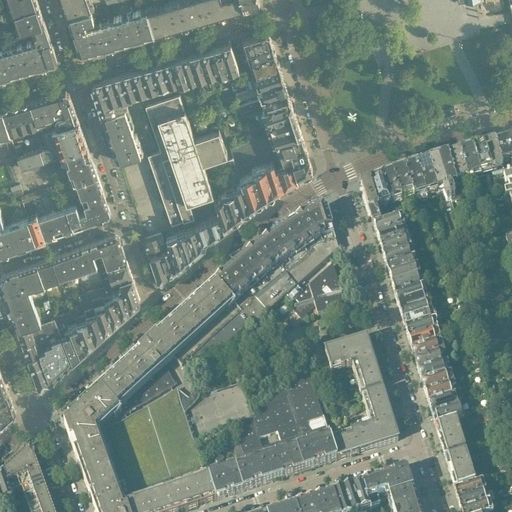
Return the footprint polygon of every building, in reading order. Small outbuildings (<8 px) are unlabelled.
[(40,8),(39,4),(37,0),(22,0),(12,3),(16,16),(40,8)] [(62,0),(65,6),(68,15),(91,9),(87,0),(62,0)] [(182,0),(147,10),(154,33),(244,7),(241,0),(182,0)] [(45,21),(40,8),(16,16),(20,29),(32,26),(45,21)] [(92,9),(91,9),(68,15),(80,52),(84,53),(98,49),(92,25),(87,27),(85,21),(94,18),(92,9)] [(140,9),(136,10),(144,36),(154,33),(147,10),(141,11),(140,9)] [(144,36),(136,10),(133,11),(133,14),(123,17),(122,14),(121,15),(118,15),(125,41),(133,39),(134,39),(144,36)] [(118,15),(116,16),(114,16),(115,19),(108,21),(115,44),(125,41),(118,15)] [(45,21),(32,26),(36,38),(40,37),(42,42),(51,39),(45,21)] [(108,21),(92,25),(98,49),(115,44),(108,21)] [(266,32),(241,39),(245,52),(249,50),(273,43),(270,34),(266,32)] [(49,63),(42,42),(40,37),(36,38),(37,40),(31,42),(40,66),(49,63)] [(57,58),(51,39),(42,42),(49,63),(55,61),(57,58)] [(40,66),(31,42),(31,40),(27,41),(27,44),(22,45),(30,69),(40,66)] [(230,42),(219,45),(228,71),(239,68),(230,42)] [(452,42),(434,50),(447,79),(465,70),(452,42)] [(30,69),(22,45),(21,43),(17,44),(18,46),(12,48),(20,71),(30,69)] [(273,43),(249,50),(251,58),(243,61),(245,65),(253,62),(255,62),(276,55),(273,43)] [(228,71),(219,45),(209,48),(217,72),(217,73),(228,71)] [(0,77),(20,71),(12,48),(11,46),(7,47),(8,49),(3,51),(2,49),(0,49),(0,77)] [(217,72),(209,48),(199,51),(207,75),(217,72)] [(207,75),(199,51),(189,54),(197,78),(207,75)] [(197,78),(189,54),(181,56),(188,80),(197,78)] [(276,55),(255,62),(253,62),(255,70),(247,73),(248,77),(280,66),(276,55)] [(188,80),(181,56),(172,59),(179,81),(180,82),(188,80)] [(172,59),(162,62),(169,84),(179,81),(172,59)] [(162,62),(151,65),(159,87),(169,84),(162,62)] [(151,65),(141,68),(148,90),(159,87),(151,65)] [(257,86),(284,77),(280,66),(248,77),(231,82),(232,87),(233,89),(256,81),(257,86)] [(141,68),(130,71),(137,93),(148,90),(141,68)] [(130,71),(121,74),(129,99),(133,98),(132,95),(137,93),(130,71)] [(121,74),(112,76),(120,98),(125,97),(126,100),(129,99),(121,74)] [(112,76),(101,79),(112,111),(123,108),(120,98),(112,76)] [(261,98),(287,89),(284,77),(257,86),(235,94),(236,98),(237,101),(259,93),(261,98)] [(101,79),(94,81),(92,85),(102,115),(112,111),(101,79)] [(265,109),(291,100),(287,89),(261,98),(239,105),(241,112),(263,104),(265,109)] [(65,90),(59,91),(66,114),(76,111),(69,91),(65,90)] [(59,91),(48,95),(54,114),(60,112),(62,116),(66,114),(59,91)] [(203,162),(226,154),(227,154),(219,129),(218,130),(194,138),(184,109),(185,108),(185,107),(184,108),(179,94),(147,105),(146,105),(145,105),(161,150),(148,154),(148,155),(149,155),(151,162),(172,222),(171,222),(171,223),(194,216),(194,215),(193,215),(188,201),(213,192),(213,191),(203,162)] [(48,95),(38,97),(47,122),(47,124),(51,123),(50,119),(53,118),(55,115),(54,114),(48,95)] [(38,97),(30,100),(39,128),(43,127),(42,123),(47,122),(38,97)] [(30,100),(21,102),(29,127),(34,125),(35,129),(39,128),(30,100)] [(291,100),(265,109),(267,116),(263,118),(265,122),(268,121),(295,112),(291,100)] [(21,102),(11,105),(20,132),(24,131),(23,128),(29,127),(21,102)] [(1,108),(10,134),(16,132),(16,133),(20,132),(11,105),(1,108)] [(105,124),(130,115),(127,106),(123,108),(112,111),(102,115),(105,124)] [(412,119),(413,125),(455,111),(454,106),(412,119)] [(1,108),(0,108),(0,136),(10,134),(1,108)] [(76,111),(66,114),(62,116),(56,118),(55,120),(56,124),(52,125),(53,129),(56,128),(79,120),(76,111)] [(295,112),(268,121),(271,128),(267,129),(269,134),(272,132),(298,123),(295,112)] [(133,124),(130,115),(105,124),(108,133),(130,125),(133,124)] [(79,120),(56,128),(53,129),(44,132),(48,145),(18,156),(21,167),(64,152),(87,144),(79,120)] [(298,123),(272,132),(274,139),(271,140),(272,145),(275,144),(302,135),(298,123)] [(130,125),(108,133),(111,142),(133,134),(130,125)] [(281,162),(278,153),(275,144),(272,145),(271,140),(274,139),(272,132),(269,134),(229,146),(232,157),(236,167),(238,173),(232,175),(231,178),(232,183),(241,180),(239,177),(253,172),(252,169),(265,164),(273,161),(275,168),(279,167),(278,163),(281,162)] [(140,143),(137,133),(111,142),(115,151),(140,143)] [(302,135),(275,144),(278,153),(289,150),(289,151),(306,146),(302,135)] [(504,141),(494,144),(500,166),(510,164),(504,141)] [(19,143),(14,145),(16,153),(22,151),(19,143)] [(118,160),(143,151),(140,143),(115,151),(118,160)] [(90,153),(87,144),(64,152),(67,161),(90,153)] [(500,166),(494,144),(483,147),(490,173),(501,170),(500,166)] [(289,150),(278,153),(281,162),(285,161),(292,159),(293,162),(309,157),(306,146),(289,151),(289,150)] [(483,147),(471,150),(481,183),(485,197),(495,194),(493,184),(492,180),(491,178),(487,179),(486,174),(490,173),(483,147)] [(471,150),(459,154),(468,184),(469,187),(470,187),(469,183),(475,181),(476,184),(481,183),(471,150)] [(97,173),(90,153),(67,161),(74,181),(76,180),(97,173)] [(31,165),(33,170),(63,160),(61,154),(31,165)] [(459,154),(447,157),(456,189),(464,187),(464,185),(468,184),(459,154)] [(18,179),(10,156),(4,158),(12,181),(18,179)] [(236,167),(232,157),(225,160),(228,170),(236,167)] [(309,157),(293,162),(294,164),(299,177),(311,170),(312,167),(309,157)] [(438,160),(450,202),(451,204),(460,202),(456,189),(447,157),(438,160)] [(438,160),(428,164),(436,190),(443,188),(444,193),(442,194),(446,203),(450,202),(438,160)] [(273,161),(265,164),(274,192),(284,186),(280,174),(281,173),(279,167),(275,168),(273,161)] [(285,161),(281,162),(278,163),(279,167),(281,173),(280,174),(284,186),(299,177),(294,164),(290,165),(289,164),(287,165),(286,165),(285,161)] [(511,163),(510,164),(500,166),(501,170),(490,173),(486,174),(487,179),(491,178),(492,180),(502,178),(511,175),(510,167),(511,166),(511,163)] [(252,169),(253,172),(262,199),(274,192),(265,164),(252,169)] [(428,164),(416,168),(425,197),(437,194),(436,190),(428,164)] [(404,171),(412,198),(412,201),(416,200),(418,204),(426,202),(425,197),(416,168),(404,171)] [(404,171),(392,175),(400,202),(412,198),(404,171)] [(253,172),(239,177),(241,180),(250,208),(262,199),(253,172)] [(102,189),(97,173),(76,180),(81,196),(102,189)] [(392,175),(381,180),(389,206),(401,203),(400,202),(392,175)] [(511,175),(502,178),(492,180),(493,184),(503,181),(504,184),(507,184),(509,192),(511,191),(511,175)] [(72,178),(53,185),(55,190),(74,184),(72,178)] [(250,208),(241,180),(232,183),(234,187),(243,213),(250,208)] [(381,180),(369,184),(377,211),(377,210),(389,207),(389,206),(381,180)] [(20,183),(10,186),(14,196),(23,193),(20,183)] [(377,211),(369,184),(363,187),(361,191),(372,225),(381,222),(379,217),(377,210),(377,211)] [(51,185),(24,195),(21,196),(22,202),(53,191),(51,185)] [(243,213),(234,187),(222,191),(222,192),(232,221),(243,213)] [(108,204),(102,189),(81,196),(86,212),(108,204)] [(511,191),(509,192),(503,194),(505,200),(507,207),(511,206),(511,191)] [(232,221),(222,192),(218,194),(219,196),(214,198),(218,208),(220,214),(225,226),(232,221)] [(76,203),(38,216),(45,238),(83,225),(80,214),(76,203)] [(108,204),(86,212),(80,214),(83,225),(109,216),(111,213),(108,204)] [(225,226),(220,214),(218,208),(208,212),(215,234),(225,226)] [(284,300),(295,290),(331,258),(338,252),(326,213),(321,212),(317,210),(295,223),(287,228),(279,234),(268,241),(264,244),(256,250),(252,253),(246,258),(238,264),(233,269),(227,274),(214,285),(249,324),(252,328),(253,327),(253,328),(253,327),(284,300)] [(215,234),(208,212),(196,216),(205,243),(213,236),(215,234)] [(38,216),(37,214),(28,217),(36,241),(45,238),(38,216)] [(205,243),(196,216),(182,221),(193,254),(205,243)] [(36,241),(28,217),(1,226),(3,231),(5,238),(9,250),(36,241)] [(396,219),(372,227),(376,238),(400,231),(396,219)] [(193,254),(182,221),(174,223),(177,232),(186,260),(193,254)] [(400,231),(376,238),(379,248),(403,241),(400,231)] [(161,232),(147,237),(144,238),(148,249),(166,243),(163,235),(162,232),(161,232)] [(186,260),(177,232),(168,236),(171,247),(178,267),(186,260)] [(115,234),(89,243),(93,254),(101,251),(121,244),(119,236),(115,234)] [(469,234),(451,240),(453,248),(471,242),(469,234)] [(0,253),(9,250),(5,238),(0,240),(0,253)] [(403,241),(379,248),(382,259),(406,251),(403,241)] [(89,243),(80,247),(87,268),(97,264),(93,254),(89,243)] [(121,244),(101,251),(107,267),(127,260),(121,244)] [(80,247),(71,250),(78,271),(87,268),(80,247)] [(161,251),(162,253),(170,274),(178,267),(171,247),(161,251)] [(71,250),(61,253),(69,274),(78,271),(71,250)] [(406,251),(382,259),(386,270),(409,262),(406,251)] [(61,253),(52,256),(59,277),(69,274),(61,253)] [(162,253),(151,257),(158,280),(162,281),(170,274),(162,253)] [(52,256),(37,261),(45,282),(59,277),(52,256)] [(127,260),(107,267),(112,283),(132,276),(127,260)] [(45,282),(37,261),(27,265),(31,276),(34,285),(35,286),(45,282)] [(411,261),(409,262),(386,270),(389,279),(414,272),(411,261)] [(65,319),(57,323),(61,334),(62,337),(72,362),(79,355),(70,331),(69,329),(68,326),(76,323),(74,316),(85,313),(82,306),(78,295),(90,291),(100,287),(104,285),(99,270),(97,264),(87,268),(78,271),(69,274),(59,277),(45,282),(35,286),(34,285),(29,287),(30,291),(35,305),(41,321),(54,317),(54,316),(63,312),(71,309),(74,315),(65,319)] [(34,285),(31,276),(27,265),(1,274),(0,276),(0,279),(2,286),(25,278),(29,287),(34,285)] [(107,267),(99,270),(104,285),(100,287),(113,325),(121,317),(113,293),(110,284),(112,283),(107,267)] [(331,269),(308,290),(295,302),(300,308),(294,310),(293,310),(301,319),(314,307),(317,318),(340,311),(345,309),(341,297),(342,296),(339,293),(334,274),(332,269),(331,269)] [(414,272),(389,279),(391,288),(416,280),(419,279),(418,275),(415,276),(414,272)] [(132,276),(112,283),(114,289),(118,288),(122,286),(130,309),(139,302),(140,298),(132,276)] [(30,291),(29,287),(25,278),(2,286),(7,299),(30,291)] [(416,280),(391,288),(394,298),(419,290),(416,280)] [(99,389),(98,389),(105,397),(118,411),(123,416),(123,417),(124,416),(170,390),(175,387),(170,378),(165,369),(163,366),(168,362),(172,358),(174,360),(181,368),(191,360),(192,362),(183,370),(190,378),(191,377),(209,361),(249,324),(214,285),(213,286),(208,290),(203,293),(200,298),(195,302),(194,304),(189,308),(184,311),(180,316),(175,320),(174,321),(169,326),(164,328),(161,333),(156,338),(154,339),(150,343),(139,353),(137,355),(132,359),(127,362),(124,366),(119,371),(118,372),(113,377),(108,379),(104,384),(99,389)] [(122,286),(118,288),(119,291),(113,293),(121,317),(130,309),(122,286)] [(113,325),(100,287),(90,291),(104,333),(113,325)] [(419,290),(394,298),(399,314),(434,303),(433,299),(428,301),(427,296),(422,298),(421,294),(426,292),(424,288),(419,290)] [(41,321),(35,305),(30,291),(7,299),(18,330),(31,326),(41,321)] [(104,333),(90,291),(78,295),(82,306),(85,313),(95,341),(104,333)] [(448,308),(466,303),(464,294),(445,300),(448,308)] [(434,303),(399,314),(405,331),(435,322),(433,318),(428,319),(427,315),(432,314),(431,309),(436,307),(434,303)] [(74,315),(71,309),(63,312),(65,319),(74,315)] [(95,341),(85,313),(74,316),(76,323),(77,325),(86,349),(95,341)] [(61,334),(57,323),(54,317),(41,321),(31,326),(36,340),(40,350),(47,347),(46,344),(54,340),(53,337),(61,334)] [(435,322),(405,331),(408,341),(437,332),(435,326),(439,325),(438,321),(435,322)] [(86,349),(77,325),(76,323),(68,326),(69,329),(70,331),(79,355),(86,349)] [(36,340),(31,326),(18,330),(23,344),(36,340)] [(437,332),(408,341),(411,352),(440,343),(437,332)] [(72,362),(62,337),(61,334),(53,337),(54,340),(46,344),(47,347),(40,350),(41,353),(40,353),(41,356),(43,362),(50,381),(72,362)] [(40,350),(36,340),(23,344),(28,358),(40,353),(41,353),(40,350)] [(331,374),(351,368),(372,362),(371,361),(372,361),(372,359),(371,359),(371,360),(369,361),(366,352),(369,351),(366,340),(335,350),(324,353),(326,359),(331,374)] [(440,343),(411,352),(414,362),(440,354),(438,348),(442,347),(440,343)] [(43,362),(41,356),(40,353),(28,358),(31,366),(43,362)] [(440,354),(414,362),(417,373),(443,365),(443,364),(441,359),(445,358),(443,353),(440,354)] [(325,360),(311,364),(314,374),(328,369),(325,360)] [(43,362),(31,366),(39,387),(43,388),(50,381),(43,362)] [(372,362),(351,368),(354,377),(375,370),(374,367),(373,367),(372,362)] [(443,365),(417,373),(421,383),(450,374),(447,363),(443,364),(443,365)] [(375,370),(354,377),(357,386),(377,380),(375,373),(376,373),(375,370)] [(322,419),(309,381),(306,373),(307,372),(306,372),(288,389),(287,388),(287,389),(299,427),(307,424),(322,419)] [(450,374),(421,383),(424,394),(447,386),(446,381),(451,379),(450,374)] [(321,394),(316,379),(310,381),(314,396),(321,394)] [(377,380),(357,386),(360,397),(381,390),(380,387),(379,387),(377,380)] [(216,395),(220,395),(220,392),(231,390),(229,381),(214,385),(216,395)] [(447,386),(424,394),(427,404),(451,397),(451,396),(449,391),(455,389),(453,384),(447,386)] [(8,389),(0,392),(0,409),(8,419),(15,414),(15,410),(8,389)] [(97,430),(118,411),(105,397),(98,389),(92,395),(91,394),(83,401),(84,402),(67,418),(70,420),(63,426),(73,453),(86,488),(94,511),(182,511),(185,511),(197,508),(197,507),(200,506),(204,505),(205,505),(215,502),(207,478),(125,505),(126,509),(123,510),(95,431),(97,430)] [(282,451),(294,447),(304,443),(316,439),(328,435),(326,428),(310,433),(307,424),(299,427),(287,389),(276,399),(275,399),(275,400),(268,406),(277,435),(282,451)] [(361,399),(364,409),(384,403),(382,396),(383,396),(382,393),(361,399)] [(451,397),(427,404),(430,415),(457,407),(454,395),(451,396),(451,397)] [(328,415),(322,396),(315,398),(321,417),(328,415)] [(499,398),(493,399),(496,409),(501,408),(499,398)] [(384,403),(364,409),(367,419),(388,412),(387,410),(384,403)] [(341,405),(334,407),(336,414),(343,412),(341,405)] [(277,435),(268,406),(264,410),(264,409),(263,410),(263,411),(253,420),(252,420),(251,420),(252,421),(251,422),(257,441),(258,441),(277,435)] [(457,407),(430,415),(434,427),(435,427),(455,421),(461,419),(464,418),(461,410),(459,411),(457,407)] [(0,423),(2,425),(8,419),(0,409),(0,423)] [(346,411),(348,418),(355,416),(353,409),(346,411)] [(388,412),(367,419),(370,429),(391,422),(388,416),(389,415),(388,412)] [(501,441),(494,418),(487,420),(494,443),(501,441)] [(323,419),(322,419),(307,424),(310,433),(326,428),(323,419)] [(455,421),(435,427),(437,435),(438,438),(459,432),(455,421)] [(264,457),(258,441),(257,441),(251,422),(241,431),(241,430),(240,431),(236,435),(244,463),(252,460),(264,457)] [(370,429),(352,434),(358,454),(376,449),(397,442),(394,431),(391,432),(388,424),(391,423),(391,424),(392,423),(391,422),(370,429)] [(459,432),(438,438),(439,441),(441,447),(461,441),(459,432)] [(352,434),(341,438),(348,459),(350,458),(350,457),(357,455),(357,456),(358,455),(358,454),(352,434)] [(337,462),(330,441),(328,435),(316,439),(324,466),(337,462)] [(109,456),(114,468),(120,466),(108,437),(103,440),(109,456)] [(341,438),(330,441),(337,462),(338,461),(345,459),(348,459),(341,438)] [(231,441),(239,468),(245,466),(236,439),(231,441)] [(324,466),(316,439),(304,443),(313,470),(324,466)] [(461,441),(441,447),(443,454),(443,455),(444,458),(465,452),(461,441)] [(313,470),(304,443),(294,447),(303,473),(313,470)] [(509,466),(501,443),(495,445),(502,468),(509,466)] [(303,473),(294,447),(282,451),(291,477),(303,473)] [(291,477),(282,451),(269,455),(276,476),(278,482),(291,477)] [(42,483),(32,455),(31,454),(28,453),(21,459),(32,487),(42,483)] [(465,454),(444,460),(446,464),(448,471),(469,464),(465,454)] [(214,460),(218,465),(224,459),(220,455),(214,460)] [(272,483),(264,457),(252,460),(261,487),(272,483)] [(21,459),(13,467),(21,491),(32,487),(21,459)] [(261,487),(252,460),(244,463),(246,466),(253,490),(261,487)] [(469,464),(448,471),(450,477),(450,478),(451,480),(472,474),(469,464)] [(253,490),(246,466),(235,470),(242,493),(253,490)] [(13,467),(4,475),(3,475),(3,476),(10,495),(21,491),(13,467)] [(235,470),(208,479),(208,478),(207,478),(215,502),(242,493),(235,470)] [(403,472),(382,479),(385,490),(383,491),(384,495),(387,494),(388,499),(412,491),(407,473),(403,472)] [(472,474),(451,480),(451,483),(452,483),(454,491),(475,484),(472,474)] [(3,476),(0,478),(0,496),(6,511),(5,511),(15,511),(13,505),(10,495),(3,476)] [(382,479),(371,482),(376,498),(384,495),(383,491),(385,490),(382,479)] [(371,482),(361,486),(369,511),(379,508),(376,498),(371,482)] [(475,484),(454,491),(457,502),(486,493),(482,482),(475,484)] [(42,483),(32,487),(21,491),(25,500),(45,492),(42,483)] [(361,486),(351,489),(359,511),(365,511),(369,511),(361,486)] [(359,511),(351,489),(342,492),(348,511),(359,511)] [(21,491),(10,495),(13,505),(15,511),(19,511),(28,509),(25,500),(21,491)] [(418,511),(412,491),(388,499),(392,511),(418,511)] [(45,492),(25,500),(28,509),(48,502),(45,492)] [(348,511),(342,492),(333,495),(338,511),(348,511)] [(486,493),(457,502),(460,511),(462,511),(489,504),(486,493)] [(338,511),(333,495),(323,498),(327,511),(338,511)] [(327,511),(323,498),(313,501),(316,511),(327,511)] [(316,511),(313,501),(304,504),(306,511),(316,511)] [(48,502),(28,509),(28,511),(48,511),(52,511),(48,502)]
